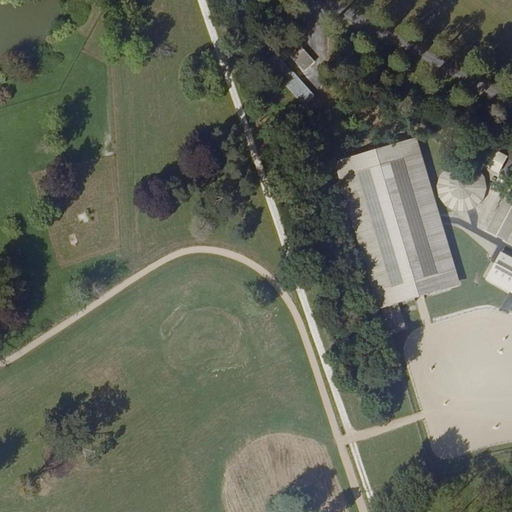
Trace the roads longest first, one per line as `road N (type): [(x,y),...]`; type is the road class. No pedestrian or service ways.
road 1 (track): [(0,363),(161,261),(200,249),(246,260),(294,309),(363,511)]
road 2 (track): [(203,0),(375,511)]
road 3 (track): [(161,261),(217,251),(276,279),(311,344),(340,442),(424,414)]
road 4 (track): [(511,104),(322,0)]
